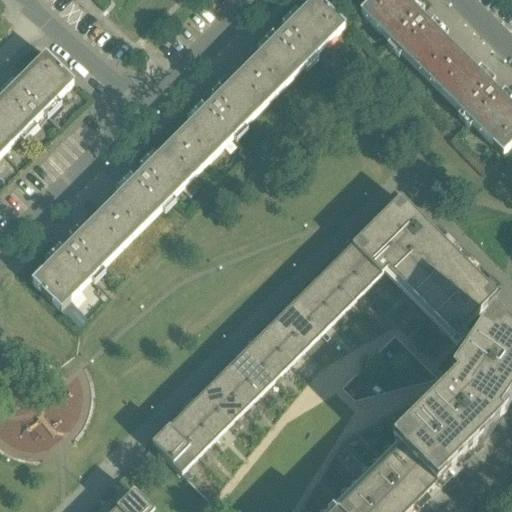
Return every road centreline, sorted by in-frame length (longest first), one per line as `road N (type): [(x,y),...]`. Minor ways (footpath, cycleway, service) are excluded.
road 1 (residential): [(0,252),(139,110)]
road 2 (residential): [(139,110),(9,0)]
road 3 (residential): [(139,110),(255,0)]
